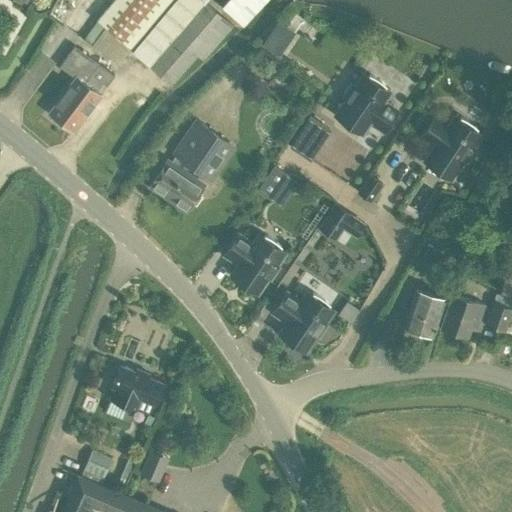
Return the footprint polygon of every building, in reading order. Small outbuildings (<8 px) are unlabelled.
[(205,58),(235,22),(208,0),(111,0),(82,36),(99,49),(108,39),(116,46),(122,40),(173,83),(198,53),(205,58)] [(226,0),(223,4),(245,24),(267,0),(226,0)] [(262,43),(279,55),(295,30),(278,19),(262,43)] [(59,65),(75,77),(49,111),(74,129),(114,74),(74,45),(59,65)] [(335,113),(362,131),(365,125),(363,124),(367,119),(382,129),(396,109),(383,100),(389,91),(384,88),(386,85),(381,81),(374,77),(369,74),(354,85),(350,82),(341,96),(345,99),(335,113)] [(290,145),(309,158),(329,129),(310,116),(290,145)] [(425,158),(451,176),(463,159),(467,162),(476,148),(472,145),(480,134),(475,130),(477,128),(472,123),(466,119),(460,116),(454,116),(448,125),(435,116),(421,136),(436,146),(433,151),(430,150),(425,158)] [(196,118),(173,151),(177,154),(189,162),(212,179),(235,147),(196,118)] [(184,170),(189,162),(177,154),(172,162),(168,159),(150,185),(186,210),(192,201),(196,204),(202,195),(198,192),(203,184),(184,170)] [(258,189),(270,197),(286,174),(274,166),(258,189)] [(357,190),(371,199),(382,183),(369,174),(357,190)] [(341,226),(356,236),(364,224),(335,204),(320,226),(335,236),(341,226)] [(276,241),(264,234),(262,237),(257,234),(252,242),(239,234),(225,254),(240,264),(236,269),(234,268),(231,273),(257,291),(267,277),(271,280),(280,266),(276,263),(284,252),(279,248),(281,246),(276,241)] [(500,291),(511,294),(511,252),(510,252),(500,291)] [(403,326),(432,336),(444,296),(416,287),(403,326)] [(328,306),(330,303),(326,300),(318,295),(313,292),(311,295),(306,291),(300,300),(287,291),(273,311),(289,322),(285,327),(283,325),(280,330),(306,349),(315,335),(319,337),(329,323),(325,321),(333,309),(328,306)] [(441,329),(467,337),(471,326),(476,328),(483,304),(452,294),(441,329)] [(485,323),(511,332),(511,299),(495,294),(485,323)] [(153,403),(162,381),(149,376),(150,373),(135,367),(134,370),(119,364),(111,385),(114,386),(109,398),(135,409),(139,397),(153,403)] [(91,448),(80,475),(100,484),(111,456),(91,448)] [(138,472),(151,478),(161,455),(148,449),(138,472)] [(120,476),(127,479),(135,460),(128,457),(120,476)] [(100,484),(80,475),(80,476),(78,474),(61,511),(165,511),(100,484)]
